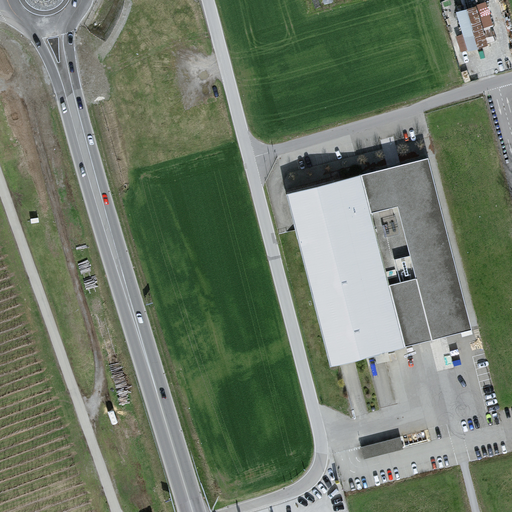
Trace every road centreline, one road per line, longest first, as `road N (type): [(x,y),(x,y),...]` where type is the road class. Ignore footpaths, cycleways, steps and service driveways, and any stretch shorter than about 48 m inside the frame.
road 1 (tertiary): [(248,157),(317,462),(308,483),(227,511)]
road 2 (track): [(84,421),(98,389),(98,359),(17,56),(0,35)]
road 3 (secondary): [(23,17),(56,80),(151,374)]
road 4 (secondary): [(151,374),(73,75),(71,11)]
road 5 (residential): [(0,181),(116,511)]
road 6 (unclassified): [(248,157),(511,78)]
road 7 (tertiary): [(208,0),(248,157)]
road 8 (secondary): [(191,511),(151,374)]
